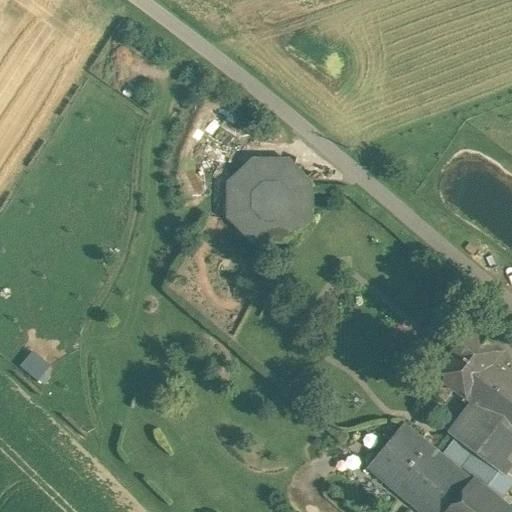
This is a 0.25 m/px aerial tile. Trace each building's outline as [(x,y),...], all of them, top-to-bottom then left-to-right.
[(312,185),(289,159),(254,159),(230,182),(229,216),(253,241),(286,242),(311,219),(312,185)] [(471,327),(435,375),(442,380),(433,392),(446,401),(455,390),(466,398),(495,360),(502,351),(485,338),(486,337),(473,327),(472,328),(471,327)] [(31,348),(18,364),(40,381),(53,365),(31,348)] [(511,372),(495,360),(466,398),(473,403),(511,432),(511,372)] [(511,462),(511,432),(473,403),(451,432),(504,473),(511,462)] [(445,511),(471,481),(403,427),(369,467),(423,511),(445,511)] [(511,511),(511,508),(479,480),(471,481),(445,511),(511,511)]
